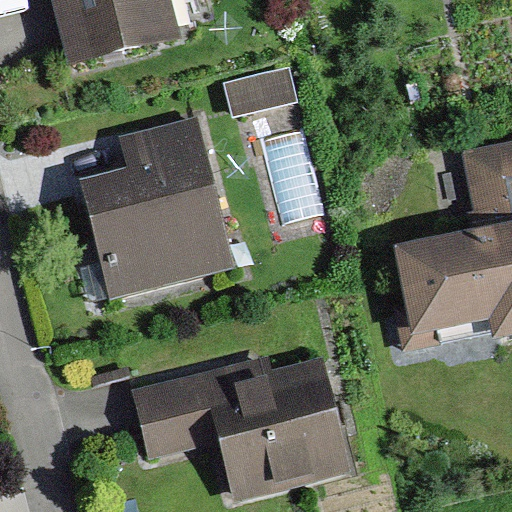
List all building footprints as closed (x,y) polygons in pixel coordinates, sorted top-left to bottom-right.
[(61,0),(79,75),(186,50),(174,0),(61,0)] [(302,83),(237,96),(242,120),(307,108),(302,83)] [(210,130),(128,149),(137,187),(95,197),(120,306),(244,277),(210,130)] [(492,244),(419,258),(439,361),(511,346),(511,161),(478,168),(492,244)] [(254,373),(153,396),(168,459),(240,442),(253,499),(366,473),(345,382),(261,401),(254,373)]
